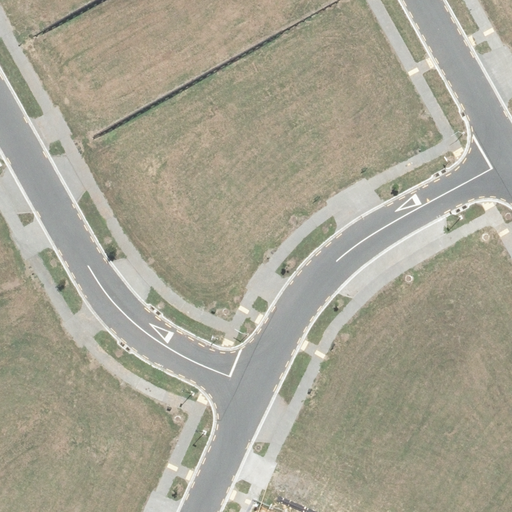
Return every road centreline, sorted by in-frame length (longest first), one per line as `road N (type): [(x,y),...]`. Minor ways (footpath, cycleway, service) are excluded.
road 1 (residential): [(250,389),(150,339),(115,305),(0,108)]
road 2 (residential): [(250,389),(316,280),(369,231),(510,157)]
road 3 (residential): [(510,157),(423,0)]
road 4 (residential): [(196,511),(250,389)]
